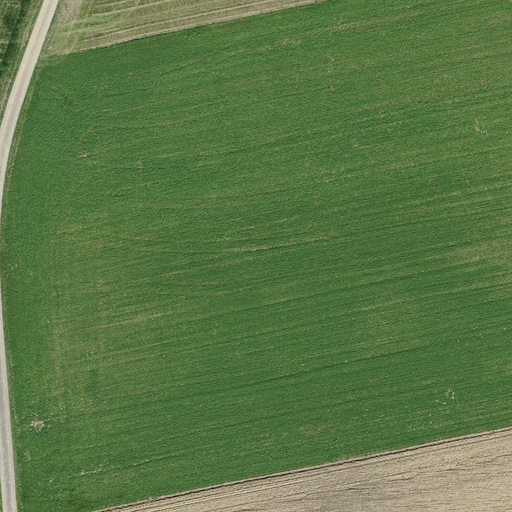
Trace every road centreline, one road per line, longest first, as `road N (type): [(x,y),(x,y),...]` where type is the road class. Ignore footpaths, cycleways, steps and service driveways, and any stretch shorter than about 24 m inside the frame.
road 1 (track): [(0,184),(22,87),(54,0)]
road 2 (track): [(14,511),(0,343)]
